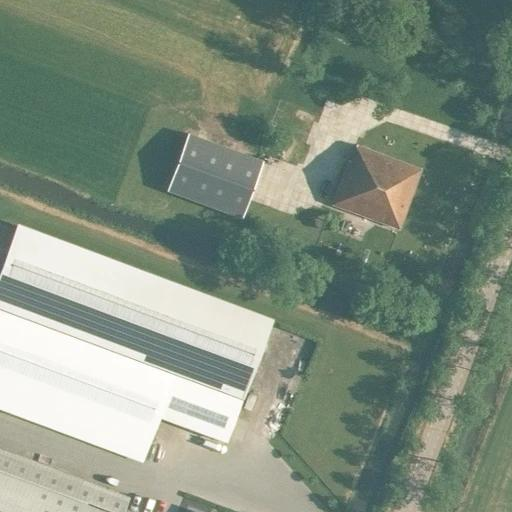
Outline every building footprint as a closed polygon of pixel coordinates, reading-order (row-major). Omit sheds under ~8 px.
[(262,159),(187,130),(166,186),(240,215),(262,159)] [(348,158),(342,175),(331,202),(332,202),(397,226),(419,167),(356,144),(350,159),(348,158)] [(225,439),(270,320),(15,225),(0,266),(0,402),(142,455),(158,413),(225,439)] [(304,433),(294,441),(309,461),(319,454),(304,433)] [(0,506),(15,511),(121,511),(122,511),(128,495),(0,447),(0,506)]
